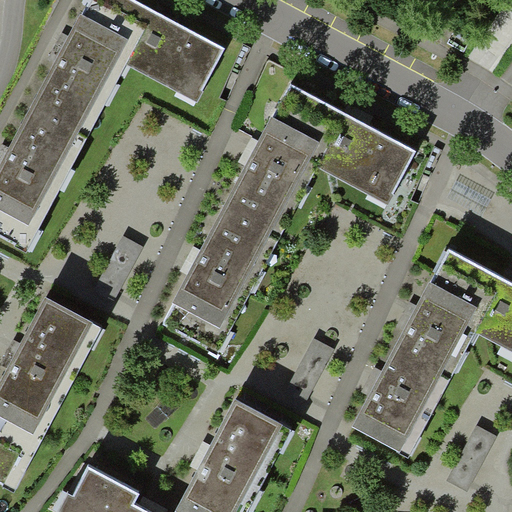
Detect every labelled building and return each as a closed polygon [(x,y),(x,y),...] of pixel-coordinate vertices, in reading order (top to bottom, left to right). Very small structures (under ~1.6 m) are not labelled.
[(200,85),(227,36),(163,1),(159,0),(88,0),(69,37),(3,158),(0,164),(0,214),(32,231),(131,48),(200,85)] [(393,188),(420,136),(355,103),(292,71),(271,113),(207,238),(170,311),(221,336),(316,149),(393,188)] [(108,275),(129,283),(147,241),(126,232),(108,275)] [(511,331),(511,266),(503,262),(454,235),(434,273),(386,361),(364,402),(410,427),(473,311),(511,331)] [(0,463),(20,474),(106,309),(50,280),(26,325),(0,375),(0,463)] [(316,335),(299,376),(320,385),(336,343),(316,335)] [(242,511),(294,413),(240,384),(211,440),(180,499),(150,483),(91,452),(66,499),(90,511),(242,511)] [(473,488),(500,431),(480,422),(453,478),(473,488)]
